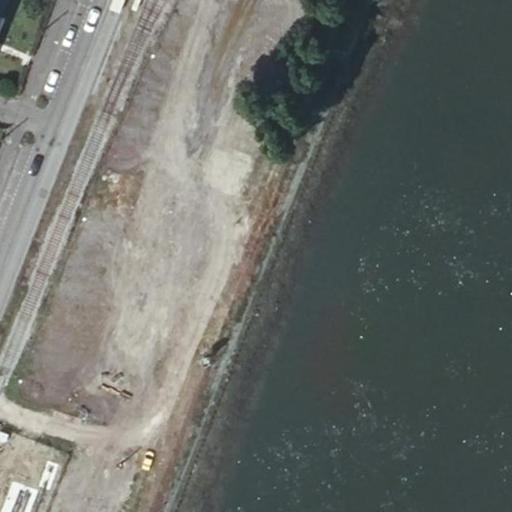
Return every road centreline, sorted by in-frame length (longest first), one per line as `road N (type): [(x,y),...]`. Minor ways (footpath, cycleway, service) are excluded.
road 1 (secondary): [(59,126),(0,284)]
road 2 (secondary): [(109,0),(59,126)]
